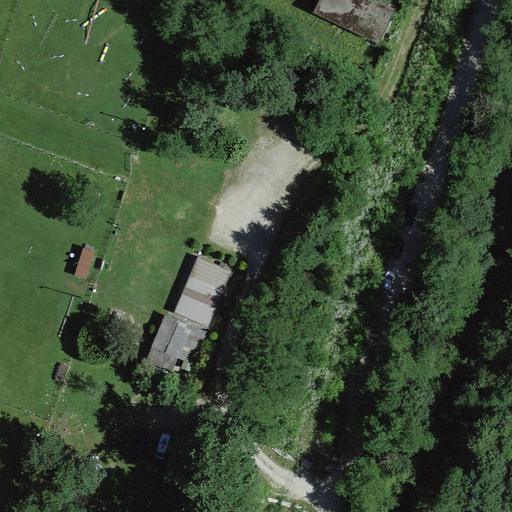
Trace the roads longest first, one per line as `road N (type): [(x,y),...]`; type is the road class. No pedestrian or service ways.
road 1 (track): [(334,495),(254,457),(230,414),(222,371),(265,239),(293,185),(319,148),(389,87),(421,0)]
road 2 (track): [(488,0),(330,511)]
